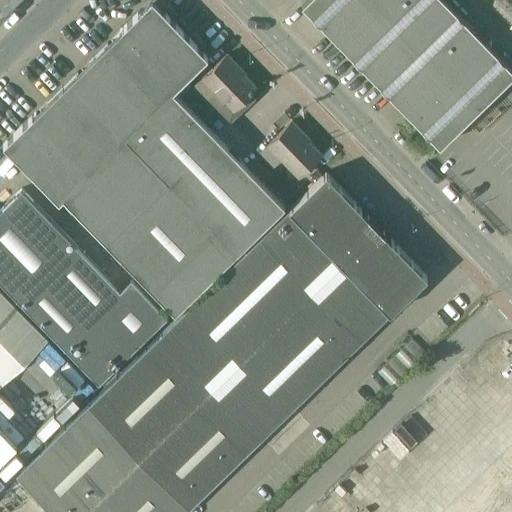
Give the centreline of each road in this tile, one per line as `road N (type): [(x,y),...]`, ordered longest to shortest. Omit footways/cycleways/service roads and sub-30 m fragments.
road 1 (secondary): [(511,284),(237,0)]
road 2 (unclassified): [(294,511),(511,304)]
